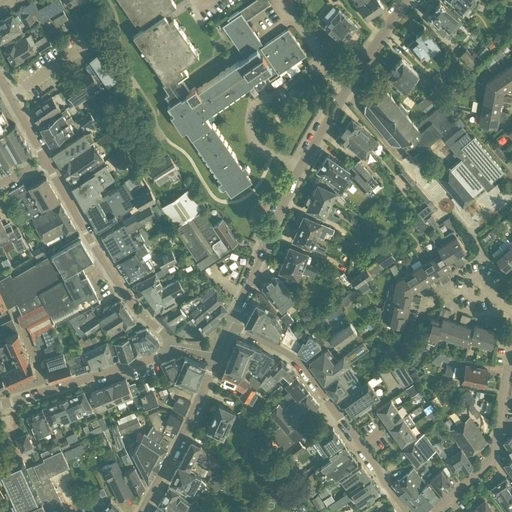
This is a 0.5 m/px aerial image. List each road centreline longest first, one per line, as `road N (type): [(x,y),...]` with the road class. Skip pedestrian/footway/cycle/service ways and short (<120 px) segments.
road 1 (residential): [(232,326),(297,163),(345,91)]
road 2 (residential): [(232,326),(296,360),(405,511)]
road 3 (residential): [(43,158),(136,309),(172,341)]
road 4 (residential): [(436,511),(490,457),(511,339)]
road 5 (residential): [(140,511),(224,344)]
road 6 (residential): [(172,341),(158,356),(0,404)]
road 7 (residential): [(345,91),(430,191)]
